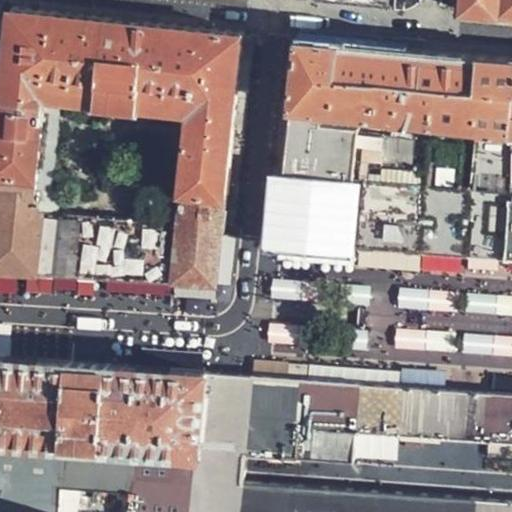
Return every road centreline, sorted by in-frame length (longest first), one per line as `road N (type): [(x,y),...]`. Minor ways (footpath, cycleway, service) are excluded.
road 1 (residential): [(274,12),(242,310)]
road 2 (residential): [(59,0),(233,20),(274,12)]
road 3 (residential): [(274,12),(429,29)]
